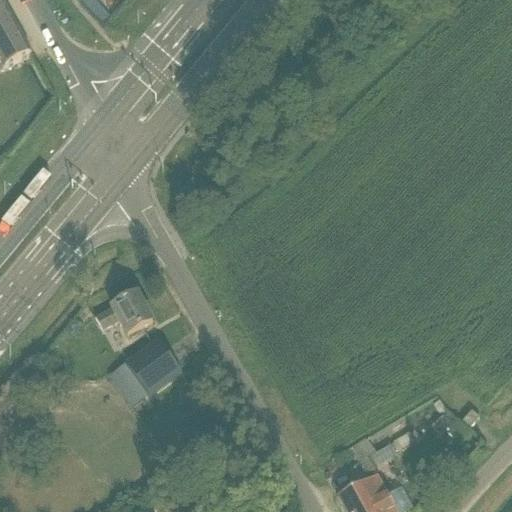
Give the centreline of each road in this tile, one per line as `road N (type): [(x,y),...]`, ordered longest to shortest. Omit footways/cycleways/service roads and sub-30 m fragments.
road 1 (unclassified): [(311,511),(124,173)]
road 2 (secondary): [(124,173),(267,0)]
road 3 (secondary): [(0,323),(124,173)]
road 4 (secondary): [(207,0),(100,127)]
road 5 (secondary): [(100,127),(0,249)]
road 6 (secondary): [(178,0),(123,63),(67,63)]
